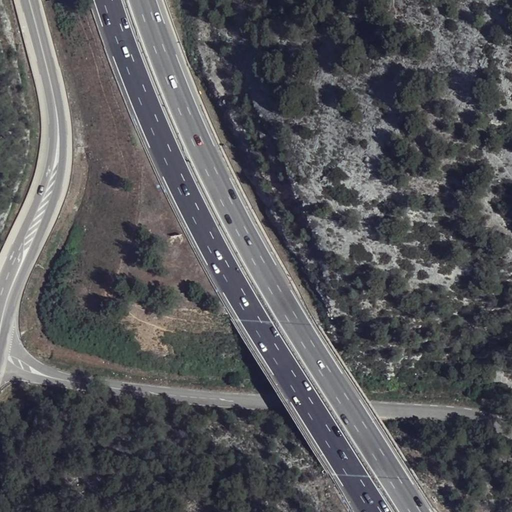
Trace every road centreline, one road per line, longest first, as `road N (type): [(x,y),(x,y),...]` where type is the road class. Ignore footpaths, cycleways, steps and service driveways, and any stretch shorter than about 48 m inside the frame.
road 1 (motorway): [(414,511),(242,232),(172,81),(145,0)]
road 2 (motorway): [(109,0),(142,95),(215,249),(372,511)]
road 3 (tertiary): [(0,344),(52,373),(91,383),(439,404),(511,427)]
road 4 (secondary): [(0,314),(54,170),(57,129),(33,0)]
